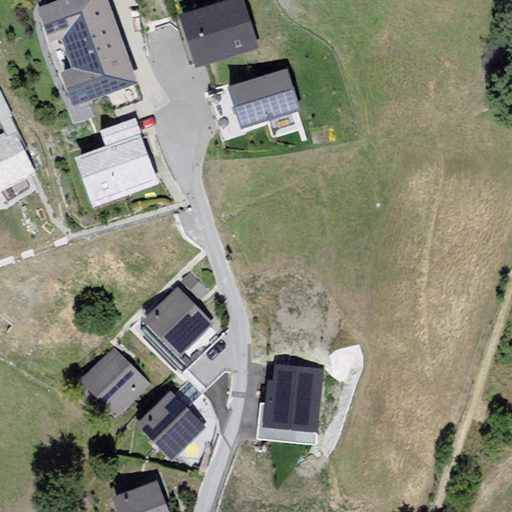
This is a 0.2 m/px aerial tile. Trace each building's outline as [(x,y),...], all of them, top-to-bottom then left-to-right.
[(112,0),(85,0),(46,14),(56,45),(72,39),(83,74),(70,79),(81,110),(143,89),(112,0)] [(238,1),(180,20),(194,64),(253,45),(238,1)] [(299,110),(287,71),(212,95),(224,133),(299,110)] [(17,136),(0,97),(0,123),(8,141),(17,136)] [(112,150),(81,160),(98,208),(161,186),(139,124),(107,135),(112,150)] [(8,141),(0,144),(0,195),(37,177),(17,136),(8,141)] [(182,296),(152,324),(183,358),(213,329),(182,296)] [(149,387),(114,356),(85,388),(120,419),(149,387)] [(313,443),(319,373),(278,369),(277,383),(269,382),(267,404),(261,404),(258,438),(313,443)] [(176,399),(143,430),(173,462),(206,430),(176,399)] [(168,511),(160,490),(120,504),(123,511),(168,511)]
